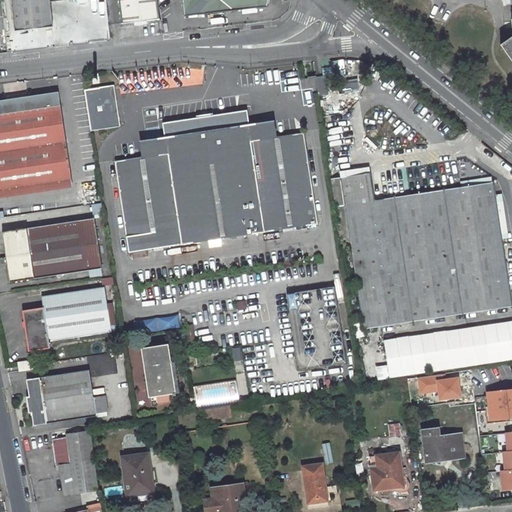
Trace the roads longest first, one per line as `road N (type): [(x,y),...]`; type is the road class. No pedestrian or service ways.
road 1 (unknown): [(238,289),(128,306),(103,161),(119,135),(146,121),(156,94),(226,90)]
road 2 (unclassified): [(0,69),(178,46),(286,43)]
road 3 (unknown): [(0,378),(106,364),(115,419),(0,431)]
road 4 (unknown): [(69,60),(88,188),(0,200)]
road 5 (secondary): [(390,46),(511,144)]
